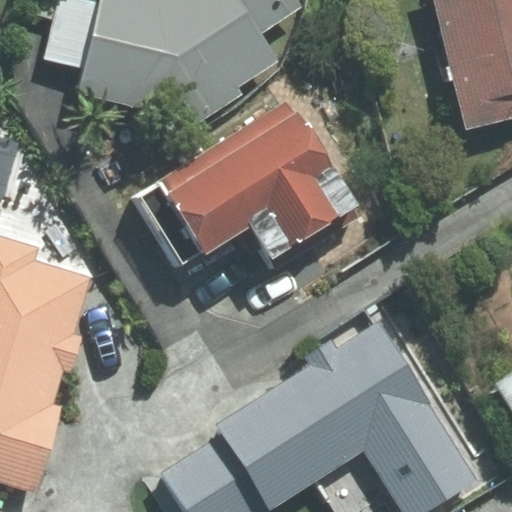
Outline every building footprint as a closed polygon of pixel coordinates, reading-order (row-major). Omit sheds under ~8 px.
[(245,44),(289,14),(279,0),(146,0),(145,1),(139,0),(85,0),(83,10),(52,2),(36,64),(72,73),(64,102),(119,116),(155,92),(183,134),(226,105),(222,99),(263,71),(245,44)] [(511,0),(414,0),(450,140),(511,124),(511,0)] [(278,103),(132,195),(180,270),(235,236),(262,278),(353,221),(278,103)] [(27,253),(0,245),(0,495),(23,502),(49,414),(41,412),(51,379),(59,381),(70,343),(65,342),(82,285),(22,268),(27,253)] [(269,511),(421,416),(365,328),(196,434),(204,446),(245,511),(269,511)] [(511,375),(483,395),(511,437),(511,375)] [(245,511),(204,446),(175,464),(147,482),(166,511),(245,511)]
